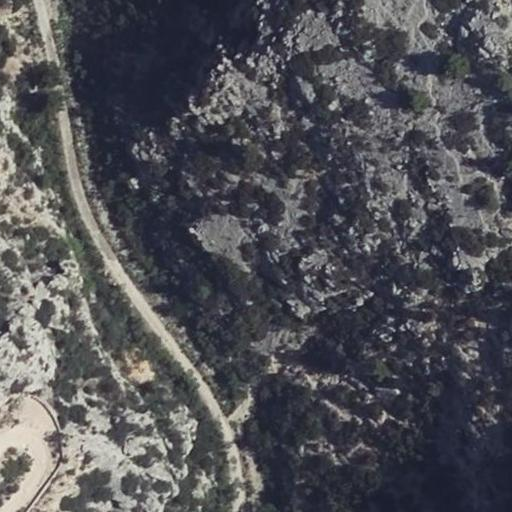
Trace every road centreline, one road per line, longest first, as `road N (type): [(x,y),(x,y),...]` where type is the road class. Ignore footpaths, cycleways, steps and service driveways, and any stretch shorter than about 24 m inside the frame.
road 1 (track): [(39,0),(75,181),(106,249),(225,420),(237,511)]
road 2 (track): [(0,441),(34,438),(41,465),(7,511)]
